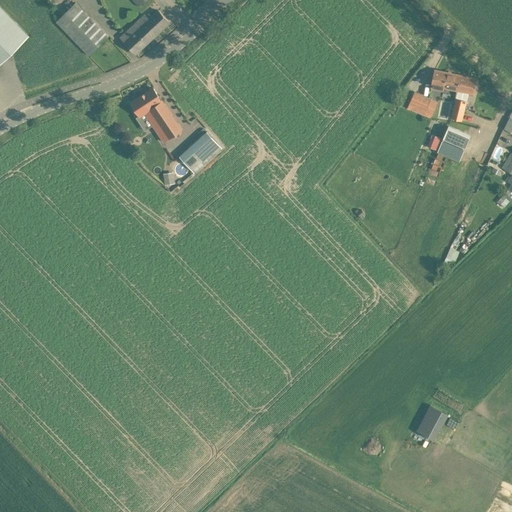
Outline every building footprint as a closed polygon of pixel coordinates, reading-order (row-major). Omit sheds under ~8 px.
[(56,20),(82,47),(89,54),(109,35),(102,28),(76,1),(56,20)] [(0,6),(0,61),(27,35),(0,6)] [(121,37),(129,46),(136,53),(169,22),(158,10),(149,19),(145,15),(121,37)] [(446,89),(459,91),(462,75),(434,69),(430,88),(446,91),(446,89)] [(462,75),(459,91),(474,94),(478,78),(462,75)] [(139,115),(144,112),(164,141),(181,129),(153,87),(131,102),(139,115)] [(409,103),(426,110),(431,99),(414,92),(409,103)] [(467,100),(456,98),(451,118),(461,121),(467,100)] [(448,125),(442,141),(464,151),(471,135),(448,125)] [(193,169),(219,145),(207,131),(180,155),(193,169)] [(433,135),(428,146),(437,150),(441,138),(433,135)] [(504,199),(501,204),(504,207),(511,197),(511,162),(507,171),(511,173),(511,184),(501,197),(504,199)] [(165,185),(175,183),(173,172),(164,173),(165,185)] [(451,246),(444,261),(449,263),(452,259),(455,260),(460,250),(451,246)] [(430,405),(417,430),(434,440),(448,414),(430,405)] [(511,451),(468,430),(455,457),(511,484),(511,451)]
